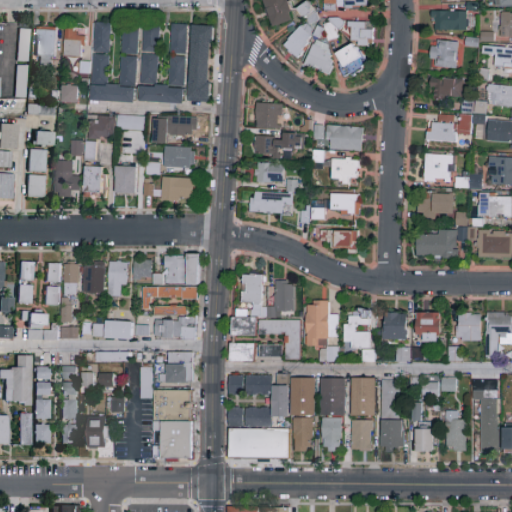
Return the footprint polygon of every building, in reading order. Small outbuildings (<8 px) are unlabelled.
[(286,0),(293,20),(272,27),(263,0),(286,0)] [(367,0),(367,9),(324,10),(323,0),(367,0)] [(319,20),(309,26),(298,9),(309,2),(319,20)] [(432,31),(432,12),(467,12),(467,31),(432,31)] [(501,38),(501,14),(511,14),(511,43),(510,43),(510,38),(501,38)] [(328,40),(324,22),(338,19),(342,37),(328,40)] [(92,82),(94,23),(110,24),(108,82),(92,82)] [(373,45),(350,45),(350,23),(373,23),(373,45)] [(187,25),(185,85),(170,85),(171,25),(187,25)] [(300,58),(284,50),(298,25),(313,33),(300,58)] [(192,26),(212,27),(210,99),(189,99),(192,26)] [(55,28),(55,62),(36,62),(36,28),(55,28)] [(18,61),(18,29),(29,29),(29,61),(18,61)] [(84,57),(64,57),(64,31),(84,31),(84,57)] [(137,31),(136,83),(120,83),(121,56),(122,56),(122,31),(137,31)] [(143,53),(143,31),(157,31),(157,53),(143,53)] [(327,74),(306,66),(316,40),(338,49),(327,74)] [(431,68),(431,41),(457,41),(457,68),(431,68)] [(335,56),(357,45),(369,69),(348,80),(335,56)] [(511,48),(511,69),(494,69),(494,56),(483,56),(483,48),(511,48)] [(157,83),(141,83),(141,55),(157,55),(157,83)] [(26,65),(26,97),(15,97),(15,65),(26,65)] [(430,79),(462,79),(462,99),(430,98),(430,79)] [(77,104),(60,102),(62,85),(79,87),(77,104)] [(91,102),(91,86),(135,86),(135,102),(91,102)] [(511,107),(487,107),(487,86),(511,86),(511,107)] [(183,88),(183,104),(140,103),(140,87),(183,88)] [(256,128),(256,104),(281,104),(281,128),(256,128)] [(54,105),(54,115),(26,115),(26,105),(54,105)] [(118,130),(118,116),(145,117),(145,131),(118,130)] [(115,139),(90,139),(90,117),(115,117),(115,139)] [(166,136),(166,118),(196,118),(196,136),(166,136)] [(311,133),(312,120),(304,120),(303,132),(311,133)] [(511,121),(511,143),(487,143),(487,121),(511,121)] [(457,124),(456,143),(428,142),(428,123),(457,124)] [(0,124),(17,124),(17,149),(0,149),(0,124)] [(327,151),(327,127),(363,127),(363,151),(327,151)] [(33,146),(33,132),(52,132),(52,146),(33,146)] [(149,144),(150,133),(161,134),(161,144),(149,144)] [(254,156),(254,134),(302,136),(302,151),(282,150),(282,157),(254,156)] [(82,158),(71,158),(71,142),(82,142),(82,158)] [(94,143),(95,156),(86,157),(85,143),(94,143)] [(194,148),(194,168),(164,168),(164,148),(194,148)] [(28,172),(28,150),(45,150),(45,172),(28,172)] [(10,167),(0,167),(0,151),(10,151),(10,167)] [(425,182),(425,156),(453,156),(453,182),(425,182)] [(511,158),(511,185),(489,185),(489,158),(511,158)] [(360,159),(360,184),(332,184),(332,159),(360,159)] [(116,194),(116,160),(128,160),(128,165),(136,165),(136,194),(116,194)] [(73,161),(73,196),(54,196),(54,161),(73,161)] [(283,164),(283,183),(256,183),(256,164),(283,164)] [(104,197),(85,197),(85,167),(104,167),(104,197)] [(0,198),(0,174),(13,174),(13,198),(0,198)] [(43,175),(43,197),(26,197),(26,175),(43,175)] [(466,189),(466,175),(481,175),(481,189),(466,189)] [(161,202),(161,178),(194,178),(194,202),(161,202)] [(296,180),(285,180),(285,192),(296,192),(296,180)] [(152,183),(142,183),(142,196),(152,196),(152,183)] [(250,213),(250,194),(283,194),(283,213),(250,213)] [(453,194),(453,213),(419,213),(419,194),(453,194)] [(360,195),(360,215),(330,215),(330,195),(360,195)] [(511,218),(479,218),(479,195),(511,195),(511,218)] [(324,220),(313,220),(313,209),(324,209),(324,220)] [(459,258),(417,258),(417,235),(437,235),(437,230),(459,230),(459,258)] [(358,231),(358,250),(330,250),(330,240),(321,240),(321,231),(358,231)] [(511,232),(511,258),(479,258),(479,232),(511,232)] [(200,256),(200,284),(165,284),(165,256),(200,256)] [(153,261),(153,280),(134,280),(134,261),(153,261)] [(18,281),(19,262),(33,262),(33,281),(18,281)] [(122,289),(122,297),(108,297),(108,262),(127,262),(127,289),(122,289)] [(104,296),(83,295),(84,263),(105,264),(104,296)] [(60,264),(59,283),(46,282),(46,264),(60,264)] [(79,264),(78,295),(64,295),(64,264),(79,264)] [(244,275),(263,277),(260,314),(253,314),(254,304),(241,303),(244,275)] [(293,281),(293,317),(267,317),(267,308),(274,308),(274,281),(293,281)] [(32,304),(18,304),(18,285),(32,285),(32,304)] [(59,286),(59,306),(44,305),(44,286),(59,286)] [(143,288),(198,288),(198,300),(151,299),(151,310),(143,310),(143,288)] [(0,297),(13,297),(13,313),(0,313),(0,297)] [(71,299),(71,323),(61,323),(61,299),(71,299)] [(338,315),(338,337),(329,337),(329,347),(306,347),(306,301),(329,301),(329,315),(338,315)] [(155,339),(155,307),(189,307),(189,318),(195,318),(195,339),(155,339)] [(345,349),(345,318),(353,318),(353,310),(371,310),(370,349),(345,349)] [(26,340),(27,322),(19,322),(20,311),(47,312),(46,327),(79,328),(78,340),(59,340),(59,341),(26,340)] [(406,340),(384,340),(384,313),(406,313),(406,340)] [(417,342),(417,313),(440,313),(440,342),(417,342)] [(511,345),(497,345),(497,357),(486,357),(486,313),(511,313),(511,345)] [(457,314),(480,314),(480,341),(457,341),(457,314)] [(256,337),(232,337),(232,317),(256,317),(256,337)] [(301,321),(301,360),(285,360),(285,336),(259,336),(259,321),(301,321)] [(105,339),(105,322),(133,322),(133,339),(105,339)] [(102,337),(94,337),(94,323),(102,323),(102,337)] [(12,339),(0,339),(0,326),(12,326),(12,339)] [(137,336),(138,326),(148,326),(148,336),(137,336)] [(254,344),(254,363),(230,363),(230,344),(254,344)] [(259,359),(259,346),(282,346),(282,359),(259,359)] [(396,361),(409,360),(408,346),(395,347),(396,361)] [(450,362),(450,347),(461,347),(461,362),(450,362)] [(374,349),(361,349),(361,362),(373,362),(374,349)] [(96,363),(96,353),(129,353),(129,363),(96,363)] [(194,384),(159,384),(159,374),(167,374),(167,353),(194,353),(194,384)] [(32,356),(32,405),(5,405),(5,384),(0,384),(0,366),(15,366),(15,356),(32,356)] [(140,366),(152,366),(152,399),(140,399),(140,366)] [(50,419),(35,420),(34,367),(50,367),(50,419)] [(62,379),(62,367),(76,367),(76,379),(62,379)] [(93,374),(94,385),(82,386),(82,374),(93,374)] [(97,387),(97,374),(113,374),(113,387),(97,387)] [(229,459),(230,408),(273,409),(273,395),(229,395),(229,376),(272,376),(272,386),(290,386),(289,459),(229,459)] [(293,417),(293,379),(316,379),(316,417),(293,417)] [(346,417),(321,417),(321,379),(346,379),(346,417)] [(352,417),(352,379),(375,379),(375,417),(352,417)] [(456,392),(442,392),(442,379),(456,379),(456,392)] [(402,451),(381,451),(381,380),(402,380),(402,451)] [(497,453),(481,453),(481,401),(472,401),(472,380),(497,380),(497,453)] [(76,383),(76,420),(61,420),(62,383),(76,383)] [(439,384),(439,399),(422,399),(422,384),(439,384)] [(192,410),(155,410),(155,391),(192,391),(192,410)] [(411,420),(421,420),(421,402),(411,402),(411,420)] [(18,413),(31,413),(31,445),(18,445),(18,413)] [(467,452),(446,452),(446,413),(467,413),(467,452)] [(0,416),(9,416),(9,445),(0,445),(0,416)] [(293,451),(293,418),(313,418),(313,451),(293,451)] [(322,450),(322,419),(341,419),(341,450),(322,450)] [(109,450),(87,450),(87,421),(109,421),(109,450)] [(352,451),(352,421),(372,421),(372,451),(352,451)] [(194,422),(194,459),(154,459),(154,448),(162,448),(162,432),(153,432),(153,422),(194,422)] [(417,452),(417,424),(433,424),(433,452),(417,452)] [(50,425),(50,443),(34,443),(34,425),(50,425)] [(76,444),(61,444),(61,425),(76,425),(76,444)] [(503,426),(511,426),(511,453),(503,453),(503,426)]
